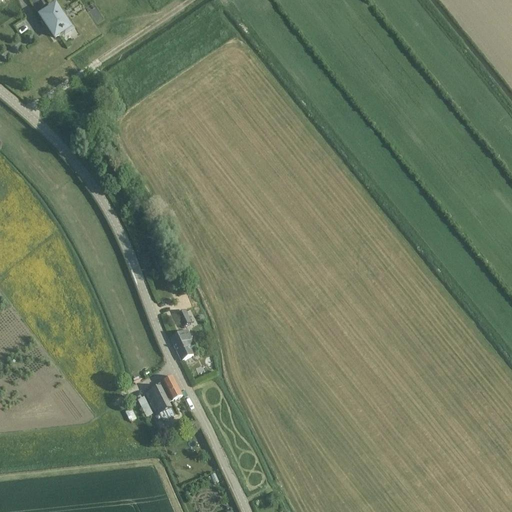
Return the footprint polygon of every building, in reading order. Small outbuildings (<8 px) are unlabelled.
[(45,16),(40,18),(46,27),(48,25),(51,29),(48,30),(54,39),(63,33),(64,35),(71,30),(65,21),(63,22),(55,9),(50,12),(46,6),(41,10),(45,16)] [(185,313),(177,317),(183,329),(191,325),(185,313)] [(187,332),(171,339),(170,340),(181,362),(193,357),(189,350),(194,347),(187,332)] [(158,416),(162,414),(171,409),(165,397),(168,395),(172,402),(182,397),(173,378),(159,386),(160,387),(147,394),(158,416)] [(153,415),(144,398),(137,401),(146,419),(153,415)]
